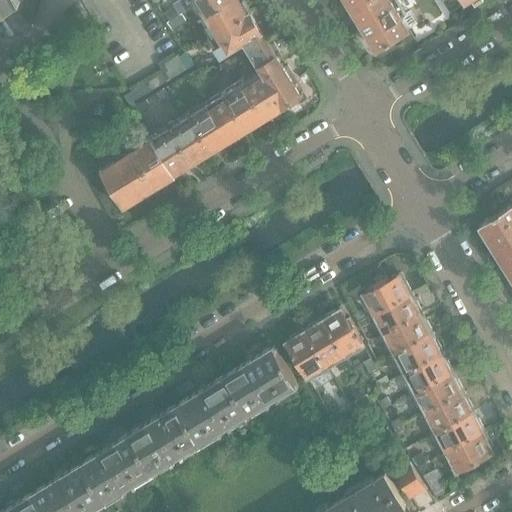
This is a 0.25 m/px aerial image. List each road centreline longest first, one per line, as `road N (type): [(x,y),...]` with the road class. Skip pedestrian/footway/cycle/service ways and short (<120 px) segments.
road 1 (residential): [(0,465),(419,206)]
road 2 (residential): [(111,256),(366,109)]
road 3 (residential): [(111,256),(0,69)]
road 4 (residential): [(511,360),(419,206)]
road 5 (residential): [(366,109),(511,20)]
road 6 (residential): [(366,109),(299,0)]
